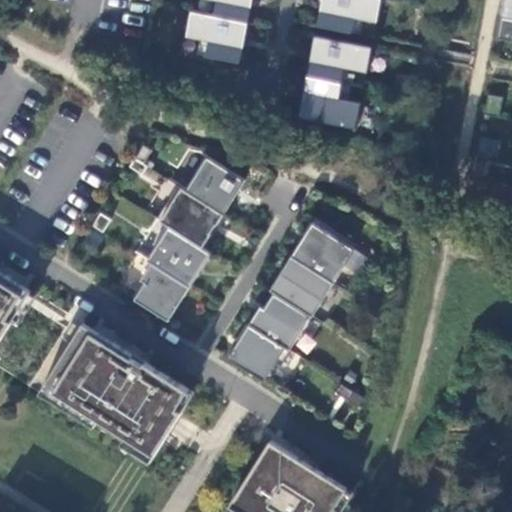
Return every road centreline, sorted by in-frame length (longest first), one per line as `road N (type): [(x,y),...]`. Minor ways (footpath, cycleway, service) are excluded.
road 1 (residential): [(0,239),(194,362)]
road 2 (residential): [(194,362),(312,173)]
road 3 (residential): [(259,153),(289,0)]
